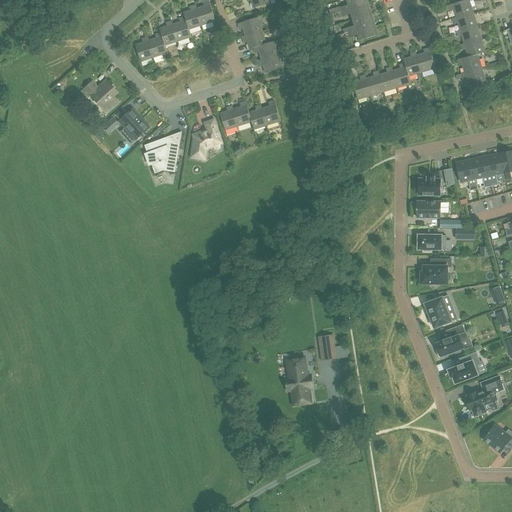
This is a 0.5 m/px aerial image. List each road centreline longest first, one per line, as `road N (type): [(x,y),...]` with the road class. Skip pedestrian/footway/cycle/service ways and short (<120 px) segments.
road 1 (residential): [(511,475),(468,475),(398,294),(405,156),(511,130)]
road 2 (residential): [(95,40),(28,98),(15,149),(92,342)]
road 3 (residential): [(95,40),(155,101),(182,102),(240,82),(216,0)]
